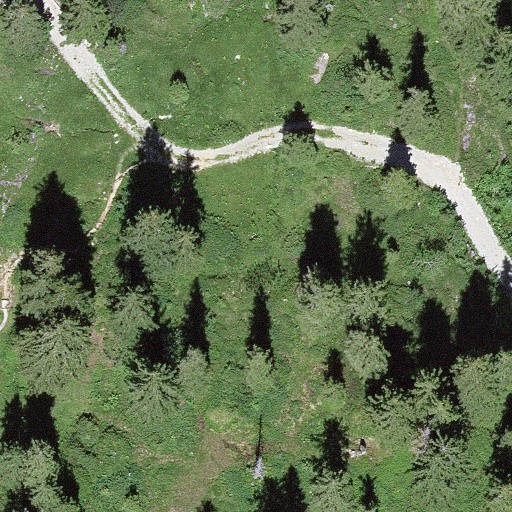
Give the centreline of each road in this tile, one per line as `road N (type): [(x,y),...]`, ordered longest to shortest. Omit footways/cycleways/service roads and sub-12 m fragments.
road 1 (track): [(145,144),(197,160),(312,133),(391,151),(447,175),(511,262)]
road 2 (track): [(42,2),(145,144)]
